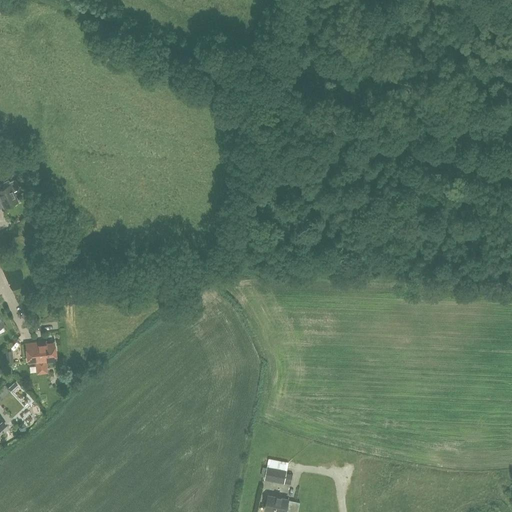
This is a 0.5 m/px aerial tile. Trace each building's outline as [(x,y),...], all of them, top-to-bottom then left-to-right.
[(9,185),(0,189),(0,188),(0,200),(4,208),(10,205),(12,206),(16,204),(16,202),(17,201),(13,191),(18,189),(19,187),(16,180),(13,180),(8,182),(9,185)] [(48,373),(46,361),(56,360),(54,343),(39,345),(38,343),(26,344),(28,361),(35,361),(37,374),(48,373)] [(5,384),(11,390),(17,384),(11,378),(5,384)] [(11,392),(5,385),(0,389),(0,398),(2,400),(11,392)] [(261,476),(265,477),(264,480),(284,483),(291,484),(293,474),(286,473),(288,462),(268,458),(267,468),(263,467),(261,476)] [(273,511),(297,511),(300,503),(296,502),(295,505),(287,504),(288,500),(268,496),(265,510),(273,511)]
